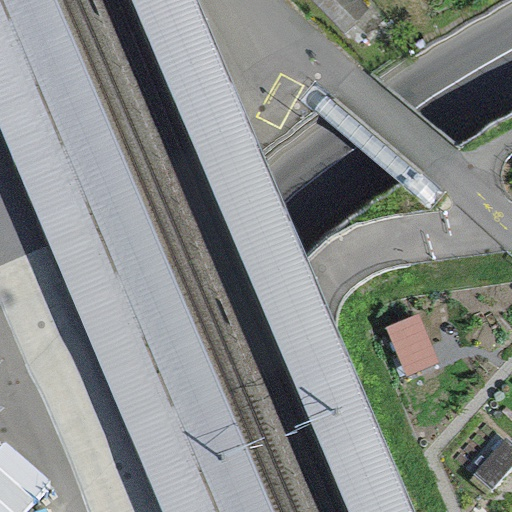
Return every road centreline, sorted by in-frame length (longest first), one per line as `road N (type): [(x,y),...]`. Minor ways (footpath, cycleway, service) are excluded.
road 1 (primary): [(0,496),(300,189),(511,49)]
road 2 (residential): [(120,511),(0,239)]
